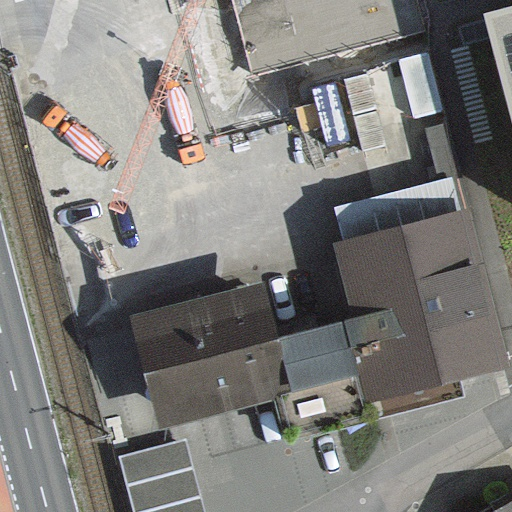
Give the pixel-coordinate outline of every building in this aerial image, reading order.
[(511,1),(479,10),(511,136),(511,1)] [(87,85),(116,217),(240,190),(211,58),(87,85)] [(354,317),(270,337),(283,395),(375,374),(383,409),(502,382),(468,236),(342,266),(354,317)] [(283,395),(270,337),(261,300),(137,329),(163,439),(287,410),(283,395)] [(206,511),(193,449),(163,455),(165,466),(131,473),(139,511),(206,511)]
